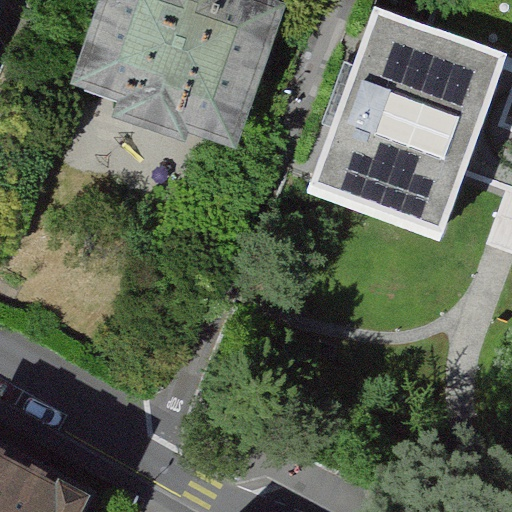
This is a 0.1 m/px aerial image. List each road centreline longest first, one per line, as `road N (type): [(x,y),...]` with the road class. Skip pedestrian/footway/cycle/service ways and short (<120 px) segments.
road 1 (residential): [(351,0),(153,466)]
road 2 (residential): [(153,466),(0,354)]
